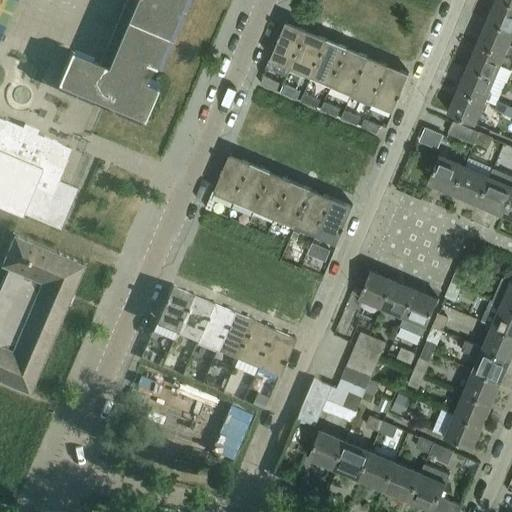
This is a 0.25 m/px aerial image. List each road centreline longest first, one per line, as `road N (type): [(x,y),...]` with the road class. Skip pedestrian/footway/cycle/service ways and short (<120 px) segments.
road 1 (residential): [(457,0),(243,506)]
road 2 (residential): [(80,444),(271,0)]
road 3 (residential): [(80,444),(172,488),(243,506)]
